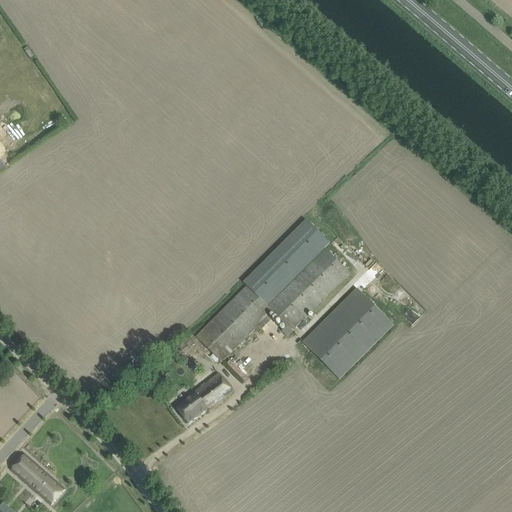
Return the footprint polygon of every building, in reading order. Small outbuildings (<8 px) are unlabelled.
[(272,313),(292,332),(349,274),(324,249),(329,244),(306,221),(244,284),(247,287),(196,338),(222,363),(272,313)] [(357,289),(302,342),(339,379),(393,326),(357,289)] [(191,350),(197,346),(190,337),(173,350),(183,362),(194,353),(191,350)] [(245,381),(248,377),(231,360),(227,364),(245,381)] [(183,401),(175,407),(188,424),(196,418),(226,396),(232,391),(219,374),(183,401)] [(65,491),(25,455),(11,471),(51,506),(65,491)]
